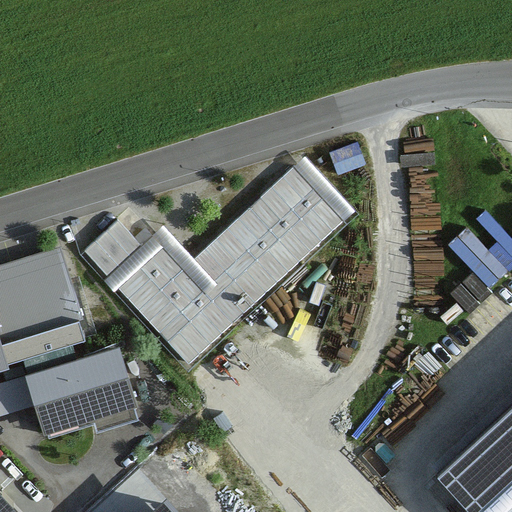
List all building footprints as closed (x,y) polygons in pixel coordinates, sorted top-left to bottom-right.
[(357,204),(307,151),(200,249),(168,214),(111,267),(193,355),(357,204)] [(63,249),(0,267),(0,365),(18,360),(13,344),(84,324),(63,249)] [(119,348),(25,374),(31,397),(39,428),(134,403),(124,368),(119,348)] [(511,511),(511,405),(437,474),(472,511),(511,511)] [(0,511),(19,511),(21,511),(10,499),(0,487),(0,511)] [(182,511),(172,500),(157,511),(182,511)]
